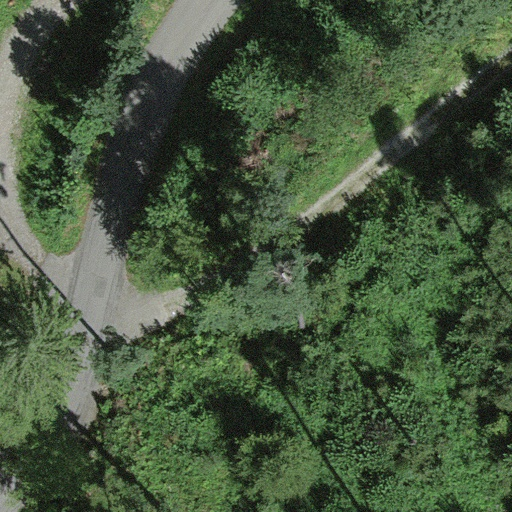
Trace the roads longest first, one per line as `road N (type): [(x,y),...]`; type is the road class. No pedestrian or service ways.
road 1 (track): [(511,58),(326,207),(233,270),(151,305),(98,303),(58,286),(7,227),(0,188)]
road 2 (unclassified): [(0,503),(60,421),(98,303),(129,162),(155,88),(205,0)]
road 3 (track): [(0,108),(8,73),(58,0)]
